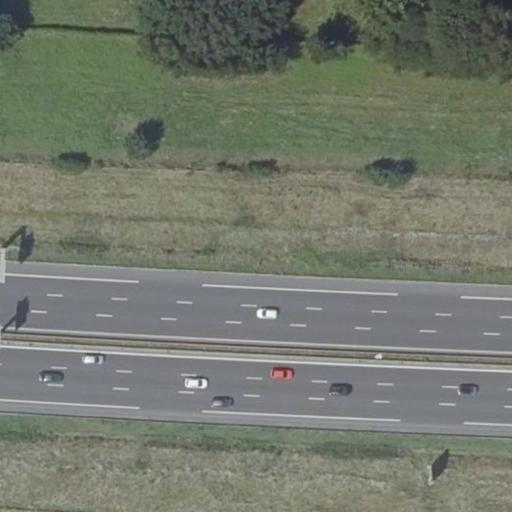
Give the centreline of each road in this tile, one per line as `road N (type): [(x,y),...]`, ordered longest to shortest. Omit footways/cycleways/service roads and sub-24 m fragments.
road 1 (motorway): [(0,373),(511,398)]
road 2 (motorway): [(511,327),(0,302)]
